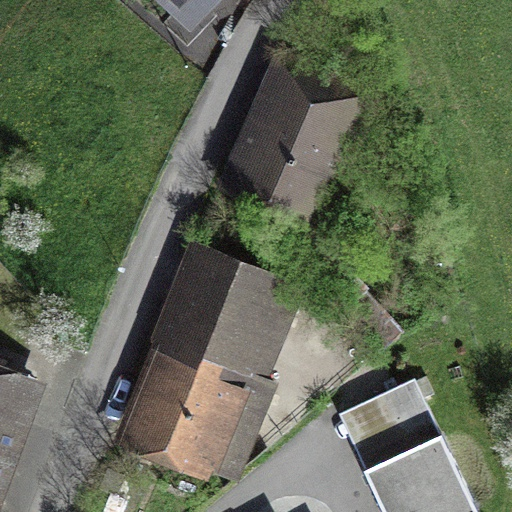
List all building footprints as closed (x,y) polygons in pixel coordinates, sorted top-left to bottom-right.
[(167,0),(192,22),(212,0),(167,0)] [(276,67),(225,190),(314,227),(365,104),(276,67)] [(196,254),(120,443),(213,480),(289,291),(196,254)] [(0,373),(0,468),(30,384),(0,373)] [(364,467),(385,511),(468,511),(477,508),(441,431),(364,467)]
